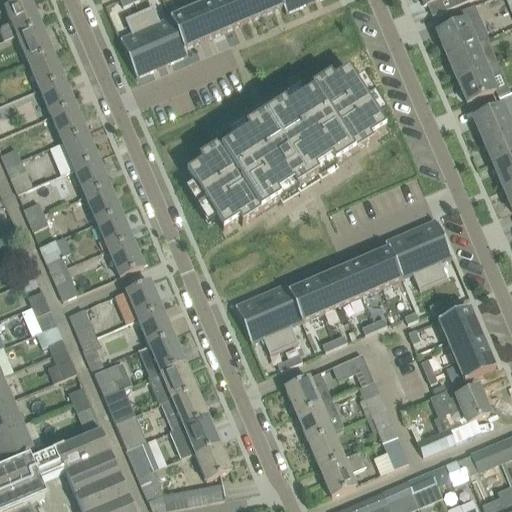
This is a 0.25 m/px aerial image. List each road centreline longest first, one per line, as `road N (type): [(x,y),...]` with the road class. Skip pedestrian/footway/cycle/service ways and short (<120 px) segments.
road 1 (residential): [(294,511),(119,109)]
road 2 (residential): [(461,203),(376,0)]
road 3 (residential): [(342,255),(461,203)]
road 4 (residential): [(119,109),(237,59)]
road 5 (residential): [(511,314),(461,203)]
